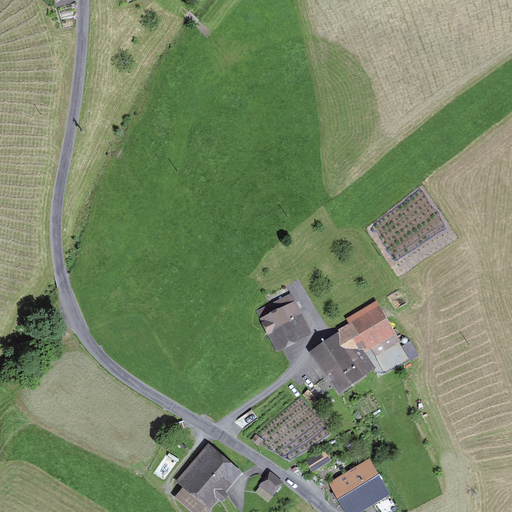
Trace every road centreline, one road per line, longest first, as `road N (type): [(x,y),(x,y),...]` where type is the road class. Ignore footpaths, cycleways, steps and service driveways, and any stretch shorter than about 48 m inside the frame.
road 1 (unclassified): [(84,0),(55,220),(72,316),(92,349),(130,381),(270,466),(327,511)]
road 2 (track): [(72,316),(121,268),(166,191),(195,95),(226,59),(397,0)]
